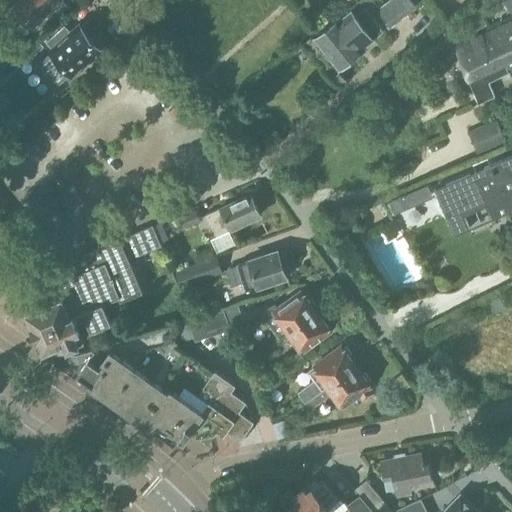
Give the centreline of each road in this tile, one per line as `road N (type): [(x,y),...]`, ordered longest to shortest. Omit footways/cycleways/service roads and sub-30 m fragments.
road 1 (residential): [(451,420),(265,165),(119,0)]
road 2 (residential): [(172,507),(212,470),(451,420)]
road 3 (secondary): [(172,507),(0,379)]
